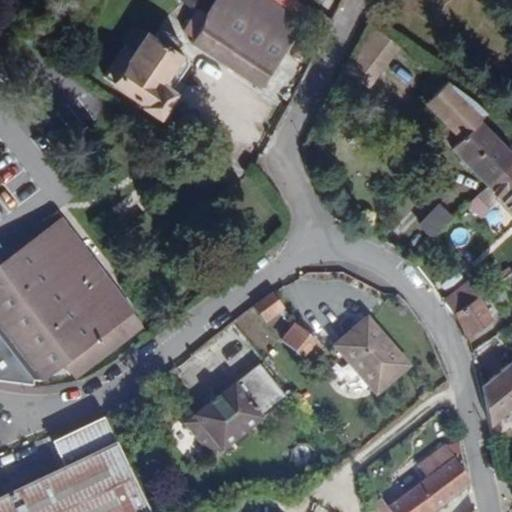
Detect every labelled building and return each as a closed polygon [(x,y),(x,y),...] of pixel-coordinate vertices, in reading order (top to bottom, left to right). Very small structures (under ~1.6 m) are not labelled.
[(258,88),(276,62),(250,44),(263,21),(226,0),(216,0),(213,5),(202,0),(201,0),(195,9),(181,31),(191,37),(188,42),(258,88)] [(250,44),(276,62),(301,24),(266,0),(182,0),(195,9),(201,0),(202,0),(213,5),(216,0),(226,0),(263,21),(250,44)] [(396,42),(371,24),(356,52),(383,67),(396,42)] [(144,97),(159,113),(167,111),(173,101),(172,93),(168,91),(162,87),(181,56),(179,55),(173,51),(179,41),(175,39),(159,29),(154,37),(145,32),(133,51),(123,46),(109,68),(146,93),(144,97)] [(356,52),(344,74),(371,88),(383,67),(356,52)] [(162,87),(168,91),(186,63),(186,59),(182,57),(181,56),(162,87)] [(103,76),(159,113),(144,97),(146,93),(109,68),(103,76)] [(447,127),(437,137),(487,187),(511,162),(511,153),(480,121),(487,114),(448,81),(426,104),(447,127)] [(511,162),(487,187),(499,199),(511,212),(511,162)] [(487,187),(469,205),(481,217),(499,199),(487,187)] [(123,217),(147,207),(141,192),(117,202),(123,217)] [(440,201),(419,223),(434,237),(455,215),(440,201)] [(59,222),(17,254),(97,360),(139,329),(59,222)] [(17,254),(0,266),(0,382),(32,387),(33,381),(40,382),(65,364),(75,377),(97,360),(17,254)] [(466,280),(442,298),(453,312),(478,295),(466,280)] [(282,310),(271,293),(254,306),(266,322),(282,310)] [(478,295),(453,312),(467,335),(492,317),(478,295)] [(367,318),(334,346),(374,394),(407,366),(367,318)] [(294,326),(281,340),(306,361),(319,346),(294,326)] [(511,358),(482,384),(490,423),(511,404),(511,405),(511,358)] [(183,426),(201,447),(207,455),(217,447),(218,449),(285,399),(258,365),(182,424),(183,426)] [(0,511),(146,511),(102,418),(51,442),(62,467),(0,496),(0,511)] [(189,456),(201,447),(183,426),(172,434),(189,456)] [(433,511),(469,486),(468,482),(444,446),(417,465),(425,477),(386,507),(390,511),(433,511)]
